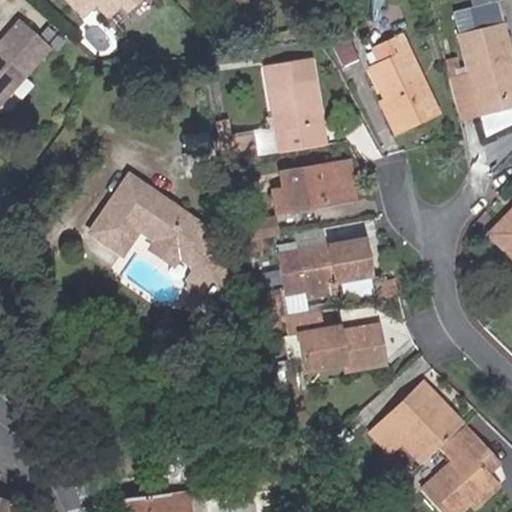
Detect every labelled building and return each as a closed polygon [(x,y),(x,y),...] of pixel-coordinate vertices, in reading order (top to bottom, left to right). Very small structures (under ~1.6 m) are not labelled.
[(65,0),(76,11),(83,12),(94,2),(106,15),(119,3),(125,10),(136,0),(65,0)] [(460,36),(503,25),(501,6),(455,14),(460,36)] [(20,21),(0,43),(0,90),(6,96),(50,48),(20,21)] [(470,74),(450,79),(459,119),(481,113),(479,107),(511,97),(511,85),(508,69),(511,67),(511,62),(503,25),(460,36),(470,74)] [(347,32),(333,38),(343,61),(357,55),(347,32)] [(373,69),(388,101),(391,100),(405,129),(439,113),(403,36),(375,50),(382,65),(373,69)] [(263,68),(278,151),(321,143),(307,60),(263,68)] [(511,105),(511,67),(508,69),(511,85),(511,97),(479,107),(481,113),(511,105)] [(391,100),(388,101),(383,104),(396,133),(405,129),(391,100)] [(248,137),(230,140),(233,159),(251,156),(248,137)] [(230,140),(218,143),(220,161),(233,159),(230,140)] [(184,172),(213,167),(210,153),(182,158),(184,172)] [(271,212),(333,203),(329,177),(345,174),(343,162),(277,174),(280,189),(268,191),(271,212)] [(329,177),(333,203),(350,201),(345,174),(329,177)] [(126,181),(98,219),(88,232),(117,253),(125,243),(134,231),(177,259),(199,230),(162,206),(126,181)] [(511,211),(502,222),(507,226),(511,221),(511,211)] [(511,221),(507,226),(502,222),(489,235),(511,258),(511,221)] [(363,238),(296,251),(298,260),(277,265),(283,295),(304,290),(333,285),(332,280),(331,274),(343,273),(344,277),(370,272),(363,238)] [(298,260),(296,251),(276,255),(277,265),(298,260)] [(344,291),(372,288),(370,275),(342,278),(344,291)] [(333,285),(304,290),(306,298),(334,292),(333,285)] [(258,293),(262,319),(284,315),(286,314),(282,289),(258,293)] [(286,314),(284,315),(287,335),(297,334),(304,369),(344,362),(346,369),(384,362),(378,325),(341,332),(339,324),(323,326),(320,308),(286,314)] [(344,362),(304,369),(306,377),(346,369),(344,362)] [(434,413),(444,404),(420,382),(368,432),(388,453),(401,442),(420,462),(455,427),(442,415),(439,417),(434,413)] [(461,422),(444,404),(434,413),(439,417),(442,415),(455,427),(461,422)] [(444,511),(456,511),(471,499),(493,477),(466,448),(477,437),(466,426),(452,437),(444,445),(455,457),(438,475),(423,489),(444,511)] [(297,446),(291,433),(277,438),(283,451),(297,446)] [(493,477),(471,499),(477,505),(499,483),(493,477)] [(122,499),(123,511),(194,511),(192,491),(169,493),(122,499)] [(0,511),(8,511),(11,504),(0,499),(0,511)]
